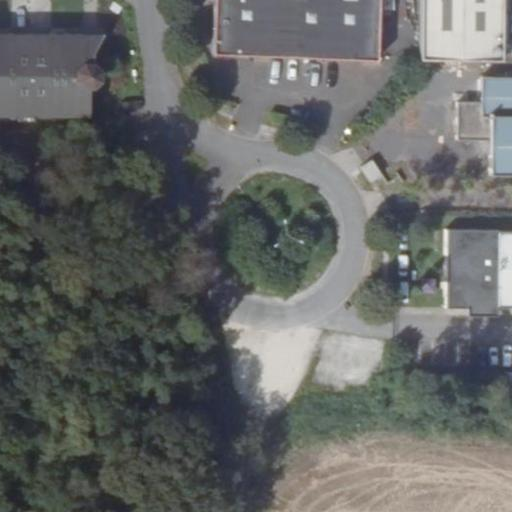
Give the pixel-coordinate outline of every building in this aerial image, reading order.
[(376,59),(376,0),(212,0),(212,58),(376,59)] [(420,0),(419,67),(501,68),(501,0),(420,0)] [(0,32),(0,117),(89,117),(88,85),(97,85),(98,71),(91,71),(90,56),(99,48),(86,33),(0,32)] [(511,86),(486,87),(485,112),(464,110),(463,149),(482,151),(482,163),(497,164),(496,186),(511,186),(511,86)] [(511,313),(511,236),(452,236),(451,312),(480,312),(480,323),(498,322),(498,313),(511,313)]
